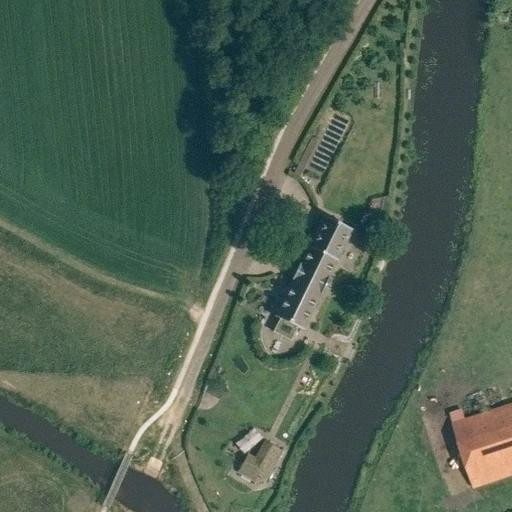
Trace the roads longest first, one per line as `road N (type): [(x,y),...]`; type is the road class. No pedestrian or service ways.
road 1 (track): [(377,0),(304,126),(216,327)]
road 2 (track): [(216,327),(138,511)]
